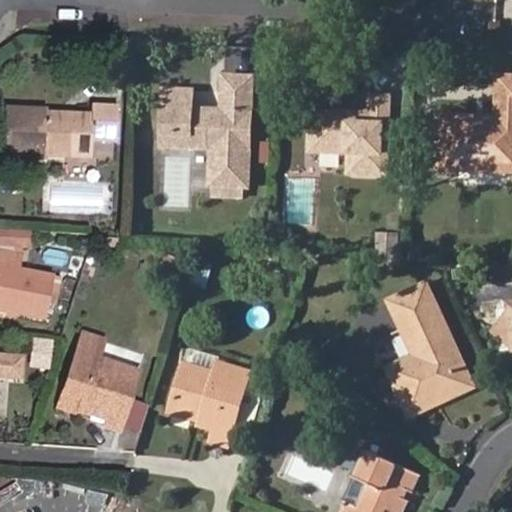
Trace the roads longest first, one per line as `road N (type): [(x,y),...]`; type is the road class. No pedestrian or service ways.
road 1 (residential): [(182,0),(470,12)]
road 2 (unknown): [(0,447),(215,476)]
